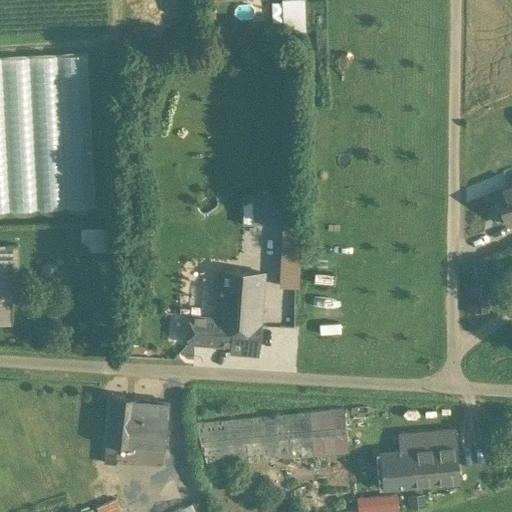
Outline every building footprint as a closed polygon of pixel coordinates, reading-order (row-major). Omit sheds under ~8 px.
[(299,0),(284,0),(286,31),(301,30),(299,0)] [(82,49),(0,54),(0,211),(92,205),(82,49)] [(511,184),(493,192),(506,223),(511,220),(511,184)] [(193,206),(202,221),(224,207),(215,193),(193,206)] [(246,228),(284,232),(285,225),(291,225),(293,205),(248,201),(246,228)] [(284,232),(280,285),(295,287),(300,226),(291,225),(285,225),(284,232)] [(79,254),(93,253),(92,241),(106,241),(106,229),(78,229),(79,254)] [(92,241),(93,253),(107,253),(106,241),(92,241)] [(17,245),(0,245),(0,324),(10,325),(10,287),(17,287),(17,245)] [(485,270),(465,272),(468,312),(488,311),(485,270)] [(265,276),(220,272),(217,311),(217,318),(232,319),(261,322),(265,276)] [(295,287),(280,285),(274,356),(290,357),(295,287)] [(232,319),(217,318),(217,311),(189,309),(186,342),(230,346),(232,319)] [(261,322),(232,319),(230,346),(230,352),(259,355),(261,322)] [(138,396),(108,393),(103,439),(133,442),(138,396)] [(168,400),(138,396),(133,442),(142,443),(142,448),(146,449),(147,444),(163,445),(168,400)] [(343,406),(194,420),(206,465),(347,452),(343,406)] [(454,430),(399,435),(400,451),(379,453),(382,488),(458,481),(454,430)] [(120,511),(114,497),(94,506),(96,511),(120,511)]
